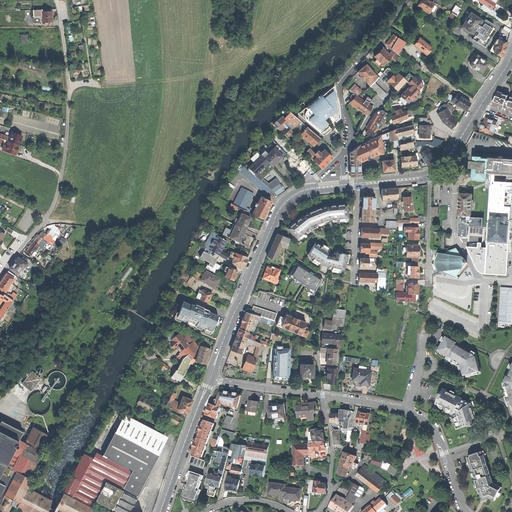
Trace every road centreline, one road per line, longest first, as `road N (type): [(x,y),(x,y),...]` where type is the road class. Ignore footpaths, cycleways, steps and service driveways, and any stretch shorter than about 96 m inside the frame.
road 1 (track): [(215,0),(209,86),(185,159),(157,208),(128,227),(46,220)]
road 2 (secondary): [(309,188),(278,212),(210,378)]
road 3 (residential): [(344,153),(352,144),(340,84),(404,0)]
road 4 (secondary): [(511,55),(430,176)]
road 5 (secondary): [(210,378),(161,511)]
road 6 (residential): [(465,511),(436,431),(405,409)]
road 7 (residential): [(322,394),(332,463),(319,511)]
